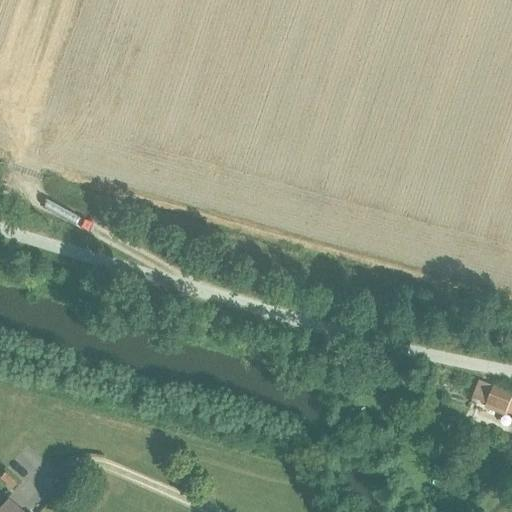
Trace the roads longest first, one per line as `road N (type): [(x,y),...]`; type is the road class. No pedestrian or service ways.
road 1 (unclassified): [(511,373),(330,332),(0,231)]
road 2 (track): [(0,187),(70,216),(200,292)]
